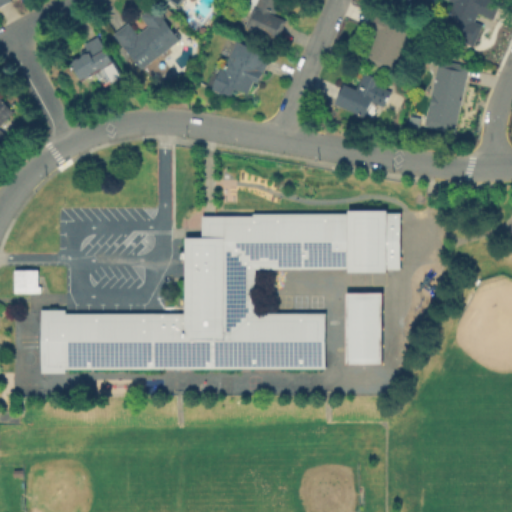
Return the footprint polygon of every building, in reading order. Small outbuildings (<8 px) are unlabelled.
[(287,19),(279,39),(246,25),(257,0),(281,0),(275,13),(287,19)] [(420,0),(417,8),(411,6),(408,14),(381,2),(381,0),(420,0)] [(485,0),(499,6),(491,23),(477,17),(473,25),(481,28),(471,50),(439,36),(452,6),(445,3),(446,0),(485,0)] [(180,40),(143,69),(128,49),(127,50),(115,35),(130,23),(139,35),(149,27),(141,16),(154,6),(180,40)] [(411,26),(392,68),(363,55),(375,30),(367,26),(375,9),(411,26)] [(113,59),(82,78),(72,61),(90,50),(85,42),(98,34),(113,59)] [(238,41),(273,57),(266,74),(265,73),(261,84),(256,82),(251,94),(242,91),(241,92),(236,91),(234,98),(213,90),(222,67),(225,69),(238,41)] [(468,68),(453,135),(422,128),(437,61),(468,68)] [(383,79),(375,96),(374,96),(366,116),(336,103),(345,82),(356,87),(364,70),(383,79)] [(0,96),(14,110),(0,124),(0,96)] [(40,309),(41,372),(65,372),(65,369),(327,367),(326,312),(256,312),(256,269),(349,268),(349,271),(388,271),(388,268),(401,268),(401,212),(387,212),(387,209),(348,209),(348,213),(253,214),(253,216),(202,216),(202,236),(184,236),(185,312),(65,313),(65,309),(40,309)] [(13,270),(13,293),(40,293),(41,287),(38,287),(38,270),(13,270)] [(347,292),(347,364),(384,364),(383,292),(347,292)]
